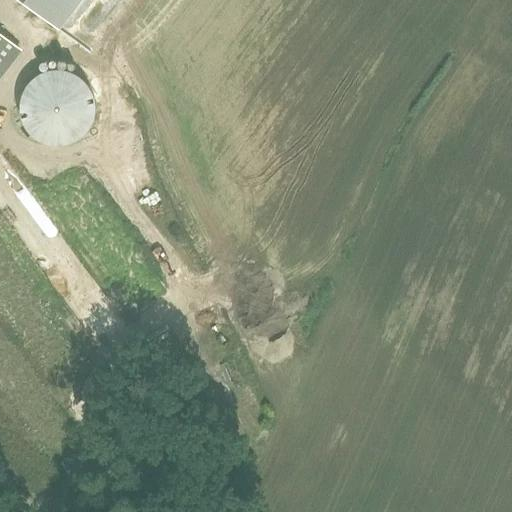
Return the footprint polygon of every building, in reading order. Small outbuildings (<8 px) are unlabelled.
[(0,74),(20,49),(0,33),(0,74)] [(111,58),(99,48),(92,57),(105,66),(111,58)] [(92,124),(95,114),(96,103),(93,93),(88,83),(80,76),(70,71),(60,69),(49,70),(39,74),(30,81),(24,90),(21,100),(20,111),(23,121),(28,131),(36,138),(46,143),(56,145),(67,144),(77,140),(86,133),(92,124)] [(137,78),(124,69),(118,77),(130,87),(137,78)] [(134,135),(124,137),(129,153),(138,150),(134,135)]
